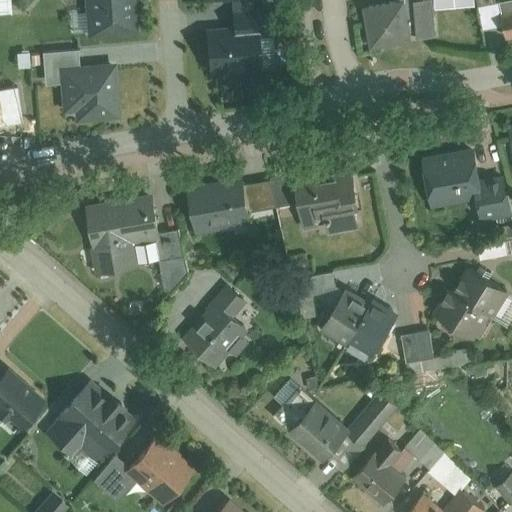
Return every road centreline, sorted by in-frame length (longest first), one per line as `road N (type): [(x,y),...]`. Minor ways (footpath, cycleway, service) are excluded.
road 1 (residential): [(0,239),(322,511)]
road 2 (residential): [(179,129),(371,96)]
road 3 (residential): [(0,166),(179,129)]
road 4 (residential): [(371,96),(398,275)]
road 5 (residential): [(371,96),(511,69)]
road 6 (residential): [(168,0),(179,129)]
